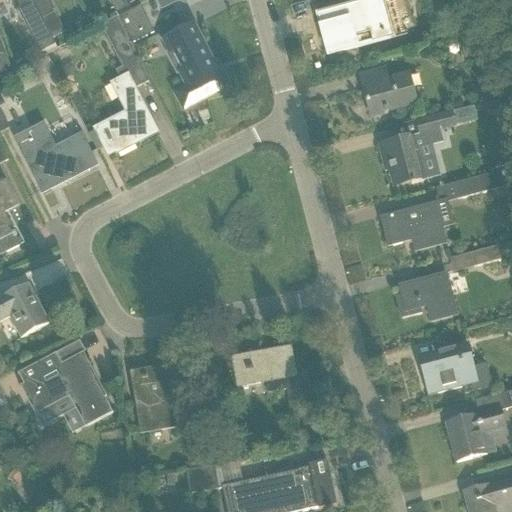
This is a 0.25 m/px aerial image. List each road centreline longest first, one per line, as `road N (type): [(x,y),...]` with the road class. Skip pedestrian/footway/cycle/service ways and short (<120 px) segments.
road 1 (residential): [(337,293),(138,328),(117,315),(80,253),(81,230),(103,211),(290,120)]
road 2 (residential): [(394,511),(337,293)]
road 3 (residential): [(337,293),(290,120)]
road 4 (residential): [(290,120),(261,0)]
